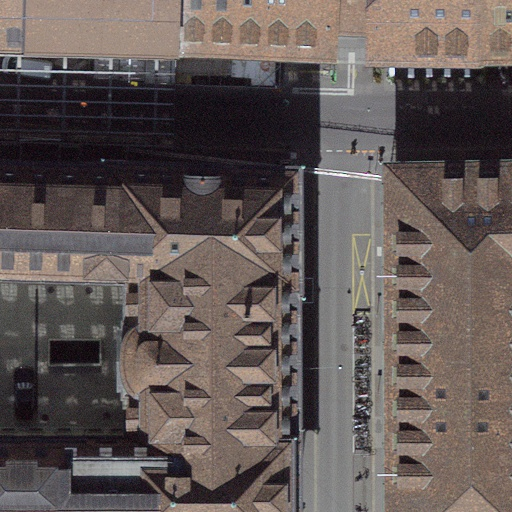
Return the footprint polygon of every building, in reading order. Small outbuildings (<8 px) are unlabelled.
[(0,0),(0,31),(177,37),(177,35),(178,0),(0,0)] [(178,0),(177,35),(208,36),(208,38),(304,42),(304,40),(333,42),(334,26),(371,28),(371,0),(178,0)] [(481,46),(482,0),(371,0),(371,28),(370,45),(426,46),(481,46)] [(511,0),(482,0),(481,46),(511,45),(511,0)] [(0,511),(291,511),(292,430),(290,430),(289,277),(291,277),(291,170),(157,166),(115,164),(115,168),(0,164),(0,267),(128,272),(128,317),(126,317),(126,323),(123,323),(124,380),(126,380),(126,386),(128,386),(128,431),(0,430),(0,511)] [(399,511),(511,511),(511,169),(399,172),(399,267),(399,511)]
